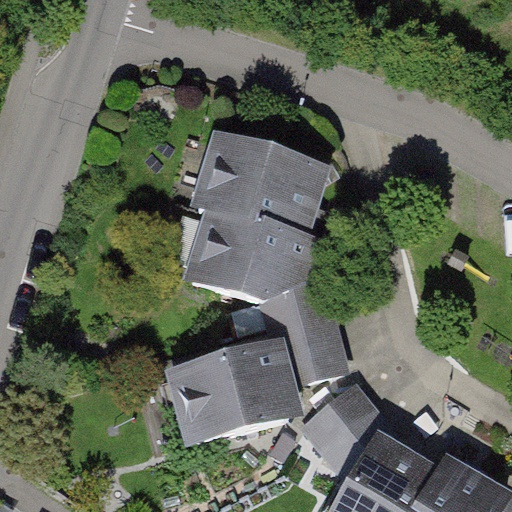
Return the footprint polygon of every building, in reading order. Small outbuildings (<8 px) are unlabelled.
[(203,215),(302,244),(325,176),(223,147),(203,215)] [(306,285),(315,248),(302,244),(215,220),(196,286),(263,308),(272,335),(332,320),(322,283),(306,285)] [(277,352),(178,380),(197,450),(298,423),(290,393),(346,378),(332,320),(272,335),(277,352)] [(424,511),(440,484),(391,455),(397,449),(356,396),(310,430),(355,487),(340,511),(424,511)] [(506,511),(509,506),(449,472),(425,511),(506,511)]
